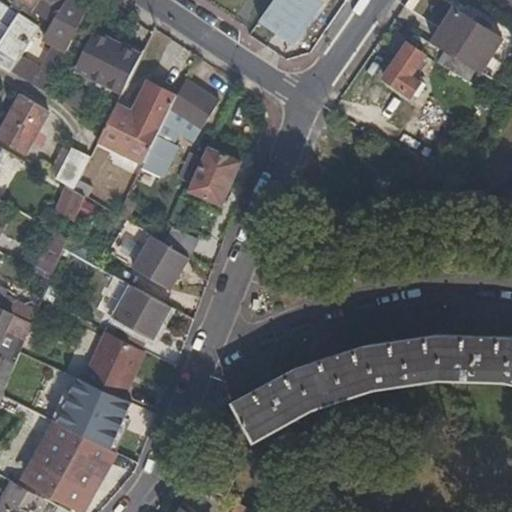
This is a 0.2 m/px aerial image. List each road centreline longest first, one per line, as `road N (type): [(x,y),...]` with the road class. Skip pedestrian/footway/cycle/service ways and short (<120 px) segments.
road 1 (residential): [(127,511),(150,485),(308,105)]
road 2 (residential): [(148,0),(308,105)]
road 3 (residential): [(308,105),(383,0)]
